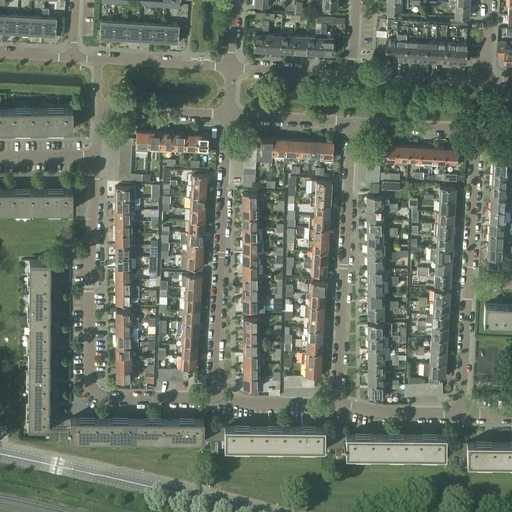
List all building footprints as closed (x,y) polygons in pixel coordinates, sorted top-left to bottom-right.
[(316,0),(316,7),(337,8),(337,0),(316,0)] [(408,1),(389,0),(386,0),(386,12),(401,12),(401,6),(408,7),(408,3),(408,1)] [(470,4),(455,3),(454,15),(469,16),(470,4)] [(43,16),(42,34),(56,34),(57,16),(48,16),(49,7),(44,7),(43,16)] [(253,49),(267,50),(268,34),(268,33),(269,19),(269,12),(256,11),(255,18),(264,19),(263,33),(254,33),(253,49)] [(3,31),(16,32),(17,14),(4,13),(3,31)] [(16,32),(29,33),(30,15),(17,14),(16,32)] [(29,33),(42,34),(43,16),(30,15),(29,33)] [(321,28),(320,52),(333,53),(334,37),(326,37),(327,22),(335,23),(335,16),(322,15),(322,22),(321,28)] [(464,60),(464,61),(465,61),(465,60),(466,44),(466,41),(467,23),(467,24),(467,22),(387,18),(386,36),(385,56),(386,56),(450,59),(464,60)] [(100,37),(113,38),(114,20),(101,19),(100,37)] [(113,38),(126,39),(127,21),(114,20),(113,38)] [(126,39),(139,39),(140,21),(127,21),(126,39)] [(139,39),(152,40),(153,22),(140,21),(139,39)] [(152,40),(165,41),(166,23),(153,22),(152,40)] [(166,23),(165,41),(178,42),(179,24),(166,23)] [(307,52),(320,52),(321,28),(316,28),(316,36),(308,35),(307,52)] [(267,50),(280,50),(281,34),(268,33),(268,34),(267,50)] [(280,50),(293,51),(294,35),(281,34),(280,50)] [(293,51),(307,52),(308,35),(294,35),(293,51)] [(498,56),(498,57),(505,57),(505,63),(511,63),(511,48),(506,48),(507,41),(499,41),(499,43),(499,44),(498,56)] [(39,108),(6,108),(6,129),(21,129),(21,127),(25,127),(25,129),(39,129),(39,108)] [(73,108),(39,108),(39,129),(54,129),(54,127),(56,127),(58,127),(58,129),(73,129),(73,108)] [(132,137),(132,143),(136,143),(135,150),(148,150),(148,146),(149,130),(138,130),(137,129),(136,137),(132,137)] [(149,130),(148,146),(159,147),(160,147),(161,131),(149,130)] [(171,148),(172,148),(173,131),(161,131),(160,147),(171,147),(171,148)] [(184,148),(185,132),(173,131),(172,148),(172,147),(184,148)] [(196,149),(197,133),(185,132),(184,148),(196,149)] [(197,133),(196,149),(197,149),(207,149),(208,150),(209,134),(197,133)] [(256,156),(256,160),(272,161),(272,153),(273,137),(262,136),(261,136),(260,146),(257,146),(257,150),(256,152),(256,156)] [(285,138),(273,137),(272,153),(284,154),(285,138)] [(297,138),(285,138),(284,154),(284,162),(289,162),(290,154),(296,154),(297,139),(297,138)] [(298,138),(297,138),(297,139),(296,154),(296,162),(301,162),(302,155),(308,155),(309,139),(298,138)] [(321,140),(309,139),(308,155),(308,162),(313,163),(314,155),(320,155),(321,140)] [(322,140),(321,140),(320,155),(320,160),(332,160),(334,141),(332,141),(322,140)] [(383,158),(395,159),(396,144),(384,143),(384,145),(378,144),(377,152),(383,153),(383,158)] [(396,144),(395,159),(395,163),(407,163),(407,159),(408,144),(396,144)] [(421,145),(408,144),(407,159),(415,160),(415,162),(420,162),(421,145)] [(433,146),(421,145),(420,162),(425,162),(425,160),(432,161),(433,146)] [(445,147),(433,146),(432,161),(444,162),(445,147)] [(458,147),(445,147),(444,162),(462,163),(463,150),(458,150),(458,147)] [(493,160),(492,172),(506,173),(507,161),(508,150),(496,149),(495,160),(493,160)] [(192,172),(191,184),(206,185),(207,173),(192,172)] [(492,172),(492,184),(510,185),(511,173),(506,173),(492,172)] [(311,179),(311,191),(331,192),(331,181),(311,179)] [(370,190),(378,191),(379,181),(379,182),(371,181),(370,190)] [(191,184),(191,196),(206,197),(206,185),(191,184)] [(492,184),(491,196),(510,197),(510,185),(492,184)] [(121,185),(115,185),(115,197),(135,197),(135,185),(133,185),(130,185),(121,185)] [(440,186),(439,198),(455,199),(456,186),(439,186),(440,186)] [(58,188),(39,189),(39,210),(73,209),(73,188),(63,188),(63,190),(58,190),(58,188)] [(25,189),(5,189),(6,210),(39,210),(39,189),(30,189),(30,191),(25,191),(25,189)] [(310,203),(315,203),(330,204),(331,192),(311,191),(310,203)] [(242,192),(242,205),(257,204),(263,204),(263,198),(257,198),(257,192),(242,192)] [(371,194),(367,194),(367,207),(383,207),(389,207),(389,202),(389,194),(383,194),(371,194)] [(191,196),(190,208),(205,208),(206,197),(191,196)] [(491,196),(490,208),(509,209),(510,197),(491,196)] [(135,197),(115,197),(115,209),(130,209),(135,209),(135,197)] [(439,198),(438,210),(454,211),(455,199),(439,198)] [(315,203),(314,215),(329,216),(330,204),(315,203)] [(242,205),(242,216),(257,216),(257,204),(242,205)] [(367,207),(367,219),(383,219),(383,207),(367,207)] [(190,208),(189,219),(204,220),(205,208),(190,208)] [(509,209),(490,208),(490,220),(510,221),(510,209),(509,209)] [(115,209),(115,221),(131,220),(130,209),(115,209)] [(438,210),(438,222),(454,223),(454,211),(438,210)] [(310,214),(309,226),(329,227),(329,216),(314,215),(310,214)] [(242,216),(242,228),(258,228),(257,216),(242,216)] [(189,219),(189,231),(204,232),(204,220),(189,219)] [(367,219),(367,231),(383,231),(383,219),(367,219)] [(115,221),(115,232),(131,232),(131,220),(115,221)] [(510,221),(490,220),(489,232),(509,233),(510,221)] [(438,222),(437,235),(453,235),(454,223),(438,222)] [(309,226),(308,238),(328,239),(329,227),(309,226)] [(242,228),(243,240),(258,239),(258,228),(242,228)] [(181,230),(180,242),(188,242),(203,243),(204,232),(189,231),(181,230)] [(367,231),(367,244),(383,244),(383,231),(367,231)] [(115,232),(115,244),(131,244),(131,243),(131,232),(115,232)] [(509,233),(489,232),(488,244),(508,245),(509,233)] [(437,235),(436,247),(452,247),(453,235),(437,235)] [(313,244),(312,250),(327,251),(328,239),(308,238),(308,243),(313,244)] [(243,240),(243,251),(258,251),(263,251),(263,239),(258,239),(243,240)] [(182,249),(181,254),(202,255),(203,243),(188,242),(188,249),(182,249)] [(115,244),(115,256),(131,255),(136,255),(135,243),(131,243),(131,244),(115,244)] [(158,243),(151,243),(151,247),(149,247),(149,252),(158,253),(158,243)] [(367,244),(367,256),(383,256),(383,244),(367,244)] [(508,245),(488,244),(488,257),(490,257),(489,263),(499,264),(499,270),(505,270),(505,258),(507,258),(507,250),(511,250),(511,245),(508,245)] [(430,259),(436,259),(452,260),(452,247),(436,247),(430,246),(430,259)] [(304,256),(304,261),(327,262),(327,251),(312,250),(312,256),(304,256)] [(243,251),(243,263),(258,263),(258,251),(243,251)] [(202,255),(181,254),(181,266),(202,267),(202,255)] [(115,256),(116,267),(131,267),(131,255),(115,256)] [(367,256),(367,268),(383,268),(383,256),(367,256)] [(29,259),(29,298),(50,298),(50,284),(49,284),(49,279),(50,279),(50,259),(29,259)] [(436,259),(435,271),(451,272),(452,260),(436,259)] [(327,262),(304,261),(303,266),(311,266),(311,273),(326,274),(327,262)] [(243,263),(243,274),(258,274),(258,263),(243,263)] [(131,267),(116,267),(116,279),(131,279),(131,272),(135,272),(135,267),(131,267)] [(367,268),(367,280),(383,280),(383,268),(367,268)] [(451,272),(435,271),(434,283),(434,284),(450,285),(451,272)] [(182,280),(182,285),(201,286),(201,274),(186,273),(186,280),(182,280)] [(243,274),(243,286),(258,286),(258,274),(243,274)] [(131,279),(116,279),(116,290),(138,290),(138,285),(131,285),(131,279)] [(307,287),(307,292),(325,293),(326,281),(311,280),(310,287),(307,287)] [(367,280),(367,292),(383,292),(383,280),(367,280)] [(182,285),(182,290),(185,290),(185,297),(200,298),(201,286),(182,285)] [(243,286),(243,298),(258,298),(262,297),(262,286),(258,286),(243,286)] [(434,290),(433,301),(449,302),(450,290),(433,289),(433,290),(434,290)] [(138,290),(116,290),(116,302),(131,302),(131,296),(138,296),(138,290)] [(310,297),(309,304),(324,305),(325,293),(307,292),(307,297),(310,297)] [(367,292),(367,305),(384,305),(383,292),(367,292)] [(185,297),(184,309),(199,309),(200,298),(185,297)] [(29,298),(29,331),(50,331),(50,317),(49,317),(49,312),(50,312),(50,298),(29,298)] [(258,298),(243,298),(243,309),(258,309),(258,298)] [(433,301),(432,313),(449,314),(449,302),(433,301)] [(483,323),(511,324),(511,304),(485,303),(483,323)] [(305,315),(309,316),(324,316),(324,305),(309,304),(305,304),(305,315)] [(384,305),(367,305),(367,317),(384,317),(384,316),(384,305)] [(184,314),(184,320),(199,321),(199,309),(184,309),(178,308),(178,314),(184,314)] [(116,310),(116,322),(138,322),(138,317),(131,317),(131,310),(116,310)] [(432,313),(432,326),(448,326),(449,314),(432,313)] [(309,316),(308,327),(323,328),(324,316),(309,316)] [(243,317),(243,329),(258,329),(258,317),(243,317)] [(184,320),(183,332),(198,333),(199,321),(184,320)] [(116,322),(116,333),(131,333),(131,327),(138,327),(138,322),(116,322)] [(367,322),(367,335),(384,335),(390,335),(392,335),(392,322),(367,322)] [(432,326),(431,338),(447,338),(448,326),(432,326)] [(305,339),(307,339),(322,340),(323,328),(308,327),(308,334),(305,334),(305,339)] [(243,329),(243,340),(258,340),(258,329),(243,329)] [(29,331),(28,364),(49,365),(49,350),(49,346),(50,331),(29,331)] [(183,332),(182,344),(197,344),(198,333),(183,332)] [(116,333),(116,345),(131,345),(137,345),(137,340),(131,341),(131,333),(116,333)] [(367,335),(368,347),(384,347),(384,335),(367,335)] [(431,338),(430,350),(447,351),(447,338),(431,338)] [(307,339),(306,350),(322,351),(322,340),(307,339)] [(243,340),(243,352),(258,352),(258,340),(243,340)] [(182,344),(181,355),(197,356),(197,344),(182,344)] [(116,345),(116,357),(131,357),(131,345),(116,345)] [(368,347),(368,359),(384,359),(390,359),(398,359),(398,354),(390,355),(390,347),(384,347),(368,347)] [(301,362),(306,362),(321,363),(322,351),(306,350),(306,351),(302,350),(301,362)] [(430,350),(430,362),(446,363),(447,351),(430,350)] [(243,352),(243,364),(259,364),(264,364),(263,352),(258,352),(243,352)] [(181,355),(181,367),(182,367),(188,367),(196,368),(197,356),(181,355)] [(116,357),(116,368),(131,368),(131,357),(116,357)] [(368,359),(368,371),(384,371),(384,359),(368,359)] [(308,374),(314,375),(320,375),(321,363),(306,362),(305,374),(308,374)] [(424,362),(423,374),(429,374),(429,375),(428,382),(429,382),(436,382),(439,381),(439,375),(445,376),(446,363),(430,362),(424,362)] [(28,364),(28,398),(49,398),(49,383),(48,383),(48,379),(49,379),(49,365),(28,364)] [(243,364),(243,375),(259,375),(259,364),(243,364)] [(131,368),(116,368),(116,380),(131,380),(131,368)] [(368,371),(368,384),(384,384),(384,371),(368,371)] [(259,375),(243,375),(244,387),(248,387),(248,393),(259,393),(258,387),(259,387),(259,375)] [(384,384),(368,384),(368,396),(384,396),(384,395),(384,384)] [(28,426),(46,426),(49,426),(49,417),(48,417),(48,412),(49,412),(49,398),(28,398),(28,426)] [(46,431),(70,431),(70,417),(49,417),(49,426),(46,426),(46,428),(46,431)] [(70,438),(109,439),(109,418),(94,417),(94,418),(90,418),(90,417),(70,417),(70,431),(70,438)] [(109,439),(142,439),(142,418),(127,418),(123,418),(109,418),(109,439)] [(142,439),(175,439),(176,418),(161,418),(161,419),(157,419),(157,418),(142,418),(142,439)] [(204,439),(204,426),(204,418),(194,418),(194,419),(190,419),(190,418),(176,418),(175,439),(204,439)] [(204,439),(225,439),(225,425),(225,426),(204,426),(204,439)] [(225,446),(264,447),(264,426),(249,426),(245,426),(225,425),(225,439),(225,446)] [(264,447),(297,447),(297,426),(283,426),(283,427),(278,427),(278,426),(264,426),(264,447)] [(325,447),(325,429),(325,426),(315,426),(315,427),(311,427),(311,426),(297,426),(297,447),(325,447)] [(325,447),(346,447),(346,433),(346,434),(326,434),(326,429),(325,429),(325,447)] [(346,454),(385,455),(385,434),(370,434),(366,434),(346,433),(346,447),(346,454)] [(385,455),(418,455),(418,434),(403,434),(403,435),(399,435),(399,434),(385,434),(385,455)] [(446,455),(446,441),(446,434),(436,434),(437,435),(432,435),(432,434),(418,434),(418,455),(446,455)] [(446,455),(467,455),(467,442),(446,441),(446,455)] [(467,462),(506,463),(506,442),(491,442),(487,442),(467,441),(467,442),(467,455),(467,462)]
